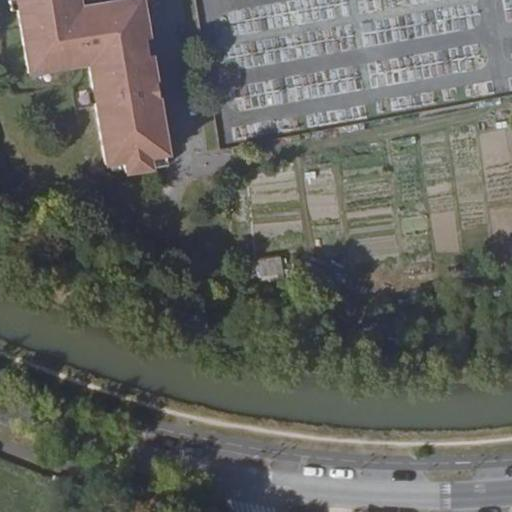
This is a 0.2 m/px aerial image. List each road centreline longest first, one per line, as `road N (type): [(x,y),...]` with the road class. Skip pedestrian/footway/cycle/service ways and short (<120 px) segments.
road 1 (tertiary): [(248,481),(345,494),(511,493)]
road 2 (tertiary): [(0,406),(122,453),(248,481)]
